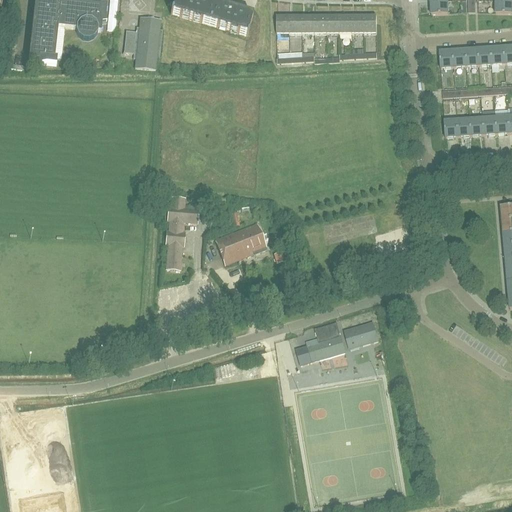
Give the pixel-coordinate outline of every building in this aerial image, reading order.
[(34,0),(28,62),(38,63),(39,67),(39,68),(46,67),(56,68),(57,61),(54,60),(58,29),(76,31),(76,33),(78,38),(83,42),(89,42),(94,40),(97,35),(98,33),(101,33),(102,24),(106,23),(106,24),(105,15),(107,5),(99,5),(99,7),(60,3),(60,0),(34,0)] [(170,15),(208,27),(214,7),(199,2),(199,0),(193,0),(193,1),(190,0),(175,0),(172,13),(171,12),(170,15)] [(430,3),(431,16),(447,16),(447,3),(430,3)] [(495,15),(511,16),(511,3),(495,3),(495,15)] [(231,12),(214,7),(208,27),(247,38),(247,35),(252,18),(236,14),(237,10),(232,9),(231,12)] [(289,36),(289,18),(276,18),(276,36),(289,36)] [(301,36),(301,18),(289,18),(289,36),(301,36)] [(314,36),(314,18),(301,18),(301,36),(314,36)] [(326,36),(326,18),(314,18),(314,36),(326,36)] [(339,36),(339,18),(326,18),(326,36),(339,36)] [(351,36),(351,18),(339,18),(339,36),(351,36)] [(364,36),(363,18),(351,18),(351,36),(364,36)] [(363,18),(364,36),(376,36),(376,18),(363,18)] [(124,33),(125,33),(126,33),(123,53),(122,53),(121,54),(133,55),(133,60),(135,60),(134,70),(155,72),(156,63),(159,63),(162,32),(159,32),(160,22),(140,19),(139,29),(136,29),(136,34),(124,32),(124,33)] [(511,65),(511,49),(503,50),(504,66),(511,65)] [(492,67),(490,50),(478,51),(479,68),(492,67)] [(504,66),(503,50),(490,50),(492,67),(504,66)] [(479,68),(478,51),(465,52),(466,69),(479,68)] [(466,69),(465,52),(452,53),(453,70),(466,69)] [(453,70),(452,53),(439,54),(440,70),(453,70)] [(351,62),(351,56),(339,57),(339,60),(339,65),(339,62),(351,62)] [(509,135),(508,119),(495,120),(496,136),(509,135)] [(483,121),(484,137),(496,136),(495,120),(483,121)] [(471,138),(470,121),(457,122),(458,139),(471,138)] [(484,137),(483,121),(470,121),(471,138),(484,137)] [(458,139),(457,122),(444,123),(445,140),(458,139)] [(197,225),(198,211),(184,210),(185,200),(171,199),(170,209),(168,209),(167,223),(169,223),(168,233),(166,233),(165,247),(167,247),(166,271),(180,272),(181,248),(183,248),(184,234),(182,234),(183,224),(197,225)] [(502,221),(511,219),(511,206),(501,208),(502,221)] [(503,234),(511,232),(511,219),(502,221),(503,234)] [(253,257),(267,251),(257,226),(215,242),(224,266),(253,255),(253,257)] [(504,246),(511,245),(511,232),(503,234),(504,246)] [(316,233),(299,238),(302,248),(319,244),(316,233)] [(312,364),(345,354),(339,334),(338,334),(335,330),(338,329),(336,324),(314,330),(317,340),(306,343),(308,348),(307,348),(312,364)] [(378,343),(372,325),(372,324),(344,333),(349,351),(378,343)]
